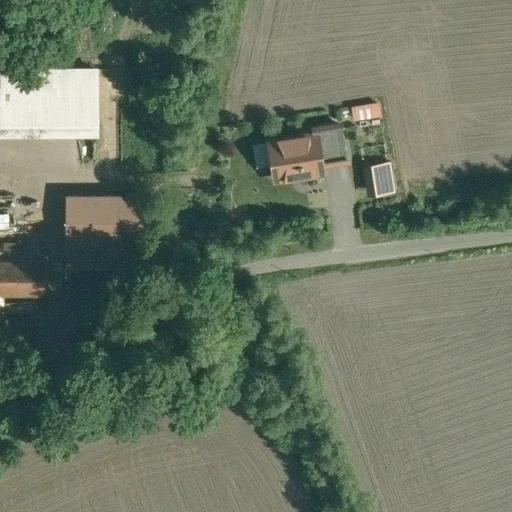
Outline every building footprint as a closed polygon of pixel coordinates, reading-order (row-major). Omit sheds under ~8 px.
[(97,70),(11,70),(0,69),(0,135),(97,135),(97,70)] [(385,101),(356,104),(358,118),(386,115),(385,101)] [(330,164),(351,161),(347,127),(326,129),(327,133),(330,164)] [(274,137),(278,179),(331,174),(330,164),(327,133),(274,137)] [(372,194),(399,192),(397,160),(369,162),(372,194)] [(150,196),(67,196),(67,267),(149,268),(150,196)] [(47,262),(0,262),(0,296),(3,296),(47,296),(47,262)]
